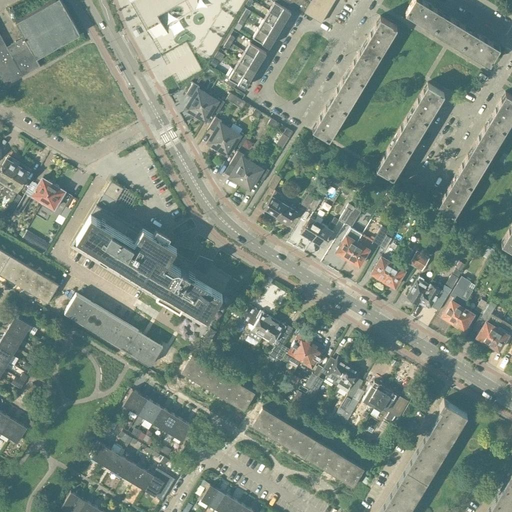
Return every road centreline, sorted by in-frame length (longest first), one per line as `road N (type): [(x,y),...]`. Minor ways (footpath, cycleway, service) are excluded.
road 1 (tertiary): [(511,401),(233,232),(201,196),(157,117)]
road 2 (residential): [(166,511),(203,449),(311,511)]
road 3 (residential): [(157,117),(78,156),(0,109)]
road 4 (residential): [(340,44),(305,22),(262,92),(297,114)]
road 5 (tertiary): [(85,0),(157,117)]
road 6 (tertiary): [(157,117),(100,0)]
